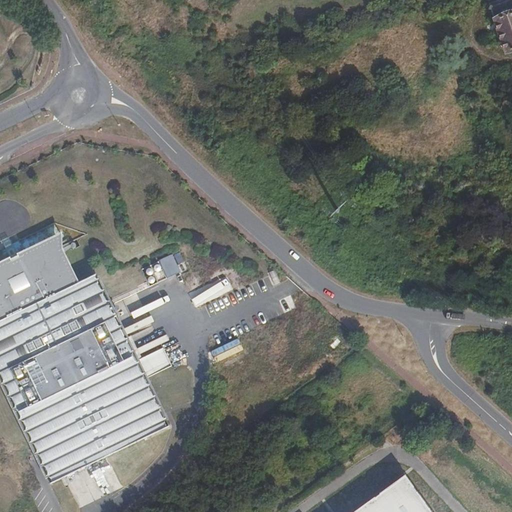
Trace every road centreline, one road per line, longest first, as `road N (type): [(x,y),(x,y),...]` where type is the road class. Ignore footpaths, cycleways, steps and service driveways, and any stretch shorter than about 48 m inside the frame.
road 1 (unclassified): [(105,96),(134,110),(323,285),(359,304),(432,315)]
road 2 (unclassified): [(432,315),(437,364),(511,434)]
